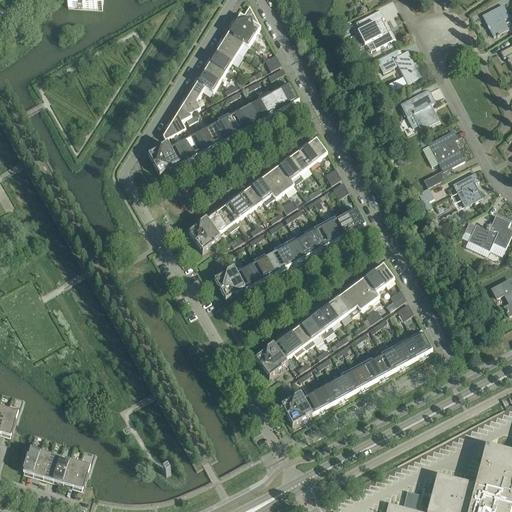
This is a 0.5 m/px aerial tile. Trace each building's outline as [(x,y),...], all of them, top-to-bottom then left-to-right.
[(68,0),(68,9),(103,11),(103,0),(68,0)] [(503,7),(482,17),(488,28),(487,29),(489,31),(493,39),(508,32),(503,22),(509,19),(503,7)] [(228,36),(244,46),(243,47),(247,50),(247,49),(248,50),(261,30),(258,28),(259,27),(250,9),(243,19),(240,17),(228,36)] [(380,12),(356,25),(359,32),(357,33),(364,47),(372,43),(375,51),(395,41),(391,33),(389,34),(382,21),(384,20),(380,12)] [(348,25),(339,29),(341,33),(350,29),(348,25)] [(238,56),(243,47),(244,46),(228,36),(222,46),(238,56)] [(511,41),(511,47),(501,54),(504,60),(506,59),(508,62),(507,62),(508,64),(509,64),(511,68),(511,40),(511,41)] [(222,46),(216,56),(232,66),(238,56),(222,46)] [(408,55),(400,59),(396,52),(377,63),(380,69),(383,75),(398,67),(404,79),(389,87),(393,94),(409,86),(408,85),(420,79),(408,55)] [(216,56),(210,65),(226,75),(232,66),(216,56)] [(265,63),(268,69),(278,63),(276,58),(268,62),(265,63)] [(281,68),(278,63),(268,69),(271,74),(281,68)] [(204,75),(220,85),(226,75),(210,65),(204,75)] [(272,77),(275,82),(285,76),(283,71),(272,77)] [(206,90),(213,95),(220,85),(204,75),(198,84),(206,90)] [(260,83),(252,87),(254,91),(262,87),(260,83)] [(197,104),(206,90),(198,84),(191,95),(196,104),(197,104)] [(290,108),(300,103),(291,86),(281,92),(290,108)] [(281,92),(271,97),(280,114),(290,108),(281,92)] [(280,114),(271,97),(269,93),(258,99),(260,103),(261,103),(270,119),(280,114)] [(438,122),(430,108),(434,105),(428,94),(402,108),(413,130),(419,127),(421,131),(438,122)] [(184,106),(194,125),(198,122),(196,118),(195,115),(201,112),(197,104),(196,104),(191,95),(189,99),(184,106)] [(260,125),(270,119),(261,103),(260,103),(258,99),(248,104),(251,108),(260,125)] [(184,106),(178,116),(183,125),(187,123),(189,128),(194,125),(184,106)] [(251,108),(241,113),(240,114),(249,130),(260,125),(251,108)] [(239,135),(249,130),(240,114),(231,119),(239,135)] [(228,115),(218,121),(220,125),(220,124),(229,141),(239,135),(231,119),(228,115)] [(191,141),(183,127),(184,126),(183,125),(178,116),(170,128),(180,146),(189,162),(199,157),(190,141),(191,141)] [(229,141),(220,124),(220,125),(210,130),(219,146),(229,141)] [(179,168),(189,162),(180,146),(170,128),(163,140),(164,141),(167,148),(168,147),(170,152),(174,158),(179,168)] [(210,130),(200,135),(209,152),(219,146),(210,130)] [(430,148),(423,152),(433,169),(439,166),(443,173),(444,174),(452,170),(464,163),(454,143),(458,141),(454,134),(429,147),(430,148)] [(200,135),(191,141),(190,141),(199,157),(209,152),(200,135)] [(317,141),(308,148),(319,163),(328,156),(317,141)] [(174,158),(170,152),(168,147),(167,148),(148,158),(153,169),(174,158)] [(299,155),(310,170),(319,163),(308,148),(299,155)] [(299,155),(289,162),(301,176),(310,170),(299,155)] [(179,168),(174,158),(153,169),(159,179),(179,168)] [(300,177),(301,176),(289,162),(280,168),(291,183),(295,188),(304,182),(300,177)] [(280,168),(261,183),(275,201),(276,202),(295,188),(291,183),(280,168)] [(339,177),(336,171),(328,176),(326,178),(329,183),(339,177)] [(440,174),(425,182),(429,190),(430,190),(445,182),(444,182),(441,175),(440,174)] [(475,175),(453,187),(457,195),(465,210),(470,207),(483,200),(475,186),(480,183),(475,175)] [(339,177),(329,183),(331,188),(342,182),(339,177)] [(261,183),(252,189),(263,204),(266,208),(275,201),(261,183)] [(346,191),(343,185),(333,192),(336,197),(346,191)] [(252,189),(243,196),(254,211),(263,204),(252,189)] [(429,190),(418,196),(427,214),(432,211),(429,204),(434,201),(429,190)] [(336,197),(339,202),(349,196),(346,191),(336,197)] [(254,211),(243,196),(234,203),(245,218),(254,211)] [(287,217),(298,210),(293,202),(282,209),(287,217)] [(234,203),(225,210),(236,225),(245,218),(234,203)] [(225,210),(216,216),(227,231),(230,235),(239,229),(236,225),(225,210)] [(347,216),(356,233),(366,228),(357,211),(347,216)] [(207,223),(214,232),(218,238),(227,231),(216,216),(207,223)] [(291,224),(297,220),(294,216),(285,222),(288,226),(291,224)] [(346,238),(356,233),(347,216),(337,222),(346,238)] [(336,244),(346,238),(337,222),(335,218),(325,223),(336,244)] [(475,228),(468,244),(490,254),(493,245),(506,251),(511,241),(511,237),(511,231),(508,230),(510,225),(510,224),(511,223),(503,219),(502,221),(496,218),(492,227),(489,226),(488,229),(486,232),(476,227),(475,228)] [(188,237),(195,246),(214,232),(207,223),(188,237)] [(326,249),(336,244),(325,223),(315,229),(326,249)] [(316,255),(326,249),(315,229),(304,235),(306,238),(307,238),(316,255)] [(218,238),(214,232),(195,246),(202,256),(220,242),(221,242),(218,238)] [(466,232),(462,240),(468,243),(471,235),(466,232)] [(295,240),(297,243),(306,260),(316,255),(307,238),(306,238),(304,235),(295,240)] [(296,266),(306,260),(297,243),(295,240),(284,245),(286,249),(287,249),(296,266)] [(275,250),(277,254),(286,271),(296,266),(287,249),(286,249),(284,245),(275,250)] [(276,276),(286,271),(277,254),(267,260),(276,276)] [(257,265),(266,282),(276,276),(267,260),(264,256),(254,262),(256,265),(257,265)] [(256,287),(266,282),(257,265),(256,265),(247,271),(256,287)] [(375,273),(386,288),(395,282),(384,267),(375,273)] [(247,271),(237,276),(240,282),(246,293),(256,287),(247,271)] [(240,282),(237,276),(234,272),(214,283),(220,293),(240,282)] [(375,273),(366,280),(377,295),(386,288),(375,273)] [(346,295),(357,310),(360,313),(361,314),(380,300),(379,299),(377,295),(366,280),(346,295)] [(246,293),(240,282),(220,293),(225,304),(246,293)] [(492,292),(497,301),(504,297),(510,307),(504,310),(509,318),(511,316),(511,284),(510,282),(492,292)] [(403,298),(401,293),(391,299),(393,305),(403,298)] [(346,295),(337,301),(348,316),(357,310),(346,295)] [(406,303),(403,298),(393,305),(396,310),(406,303)] [(337,301),(328,308),(339,323),(348,316),(337,301)] [(411,312),(408,306),(398,313),(401,319),(411,312)] [(328,308),(319,315),(330,330),(339,323),(328,308)] [(371,327),(382,320),(377,312),(366,320),(371,327)] [(414,317),(411,312),(401,319),(404,324),(414,317)] [(319,315),(310,321),(321,336),(325,341),(334,335),(330,330),(319,315)] [(310,321),(301,328),(312,343),(321,336),(310,321)] [(312,343),(301,328),(292,335),(303,350),(306,353),(315,347),(312,343)] [(414,342),(423,358),(433,353),(422,332),(411,338),(413,342),(414,342)] [(294,357),(296,361),(306,353),(303,350),(292,335),(283,342),(294,357)] [(413,364),(423,358),(414,342),(413,342),(411,338),(402,343),(413,364)] [(274,348),(281,358),(285,363),(294,357),(283,342),(274,348)] [(413,364),(402,343),(391,349),(393,353),(394,353),(403,369),(413,364)] [(255,362),(262,372),(281,358),(274,348),(255,362)] [(393,374),(403,369),(394,353),(393,353),(391,349),(382,354),(393,374)] [(383,380),(393,374),(382,354),(372,360),(383,380)] [(288,367),(285,363),(281,358),(262,372),(269,381),(288,367)] [(383,380),(372,360),(361,365),(363,369),(364,369),(373,385),(383,380)] [(361,365),(351,370),(363,391),(373,385),(364,369),(363,369),(361,365)] [(363,391),(351,370),(341,376),(343,380),(344,380),(353,396),(363,391)] [(344,380),(343,380),(334,385),(342,402),(353,396),(344,380)] [(342,402),(334,385),(324,390),(332,407),(342,402)] [(332,407),(324,390),(314,396),(322,412),(332,407)] [(322,412),(314,396),(303,401),(307,408),(312,418),(322,412)] [(301,397),(281,408),(286,419),(307,408),(303,401),(301,397)] [(9,412),(11,406),(10,405),(8,412),(0,409),(0,431),(3,432),(9,412)] [(307,408),(286,419),(292,429),(312,418),(307,408)] [(9,413),(9,412),(3,432),(8,434),(7,437),(12,438),(19,415),(9,413)] [(24,472),(24,474),(29,476),(34,477),(35,474),(41,454),(42,454),(44,448),(42,448),(40,454),(31,451),(28,460),(27,463),(27,465),(24,472)] [(437,477),(433,496),(432,498),(428,511),(413,511),(389,506),(387,511),(511,511),(511,455),(501,452),(486,448),(476,487),(437,477)] [(51,457),(44,480),(48,482),(54,483),(55,480),(61,460),(62,460),(62,458),(63,454),(62,453),(60,460),(51,457)] [(35,474),(34,477),(39,479),(44,480),(51,457),(42,455),(42,454),(41,454),(35,474)] [(55,480),(54,483),(59,485),(64,486),(71,463),(71,461),(62,458),(62,460),(61,460),(55,480)] [(71,463),(64,486),(68,488),(74,489),(75,486),(81,466),(83,460),(82,459),(80,466),(71,463)] [(75,486),(74,489),(79,491),(84,492),(85,490),(87,482),(88,480),(88,478),(91,469),(81,466),(75,486)] [(408,494),(403,509),(414,511),(415,511),(420,497),(408,494)]
